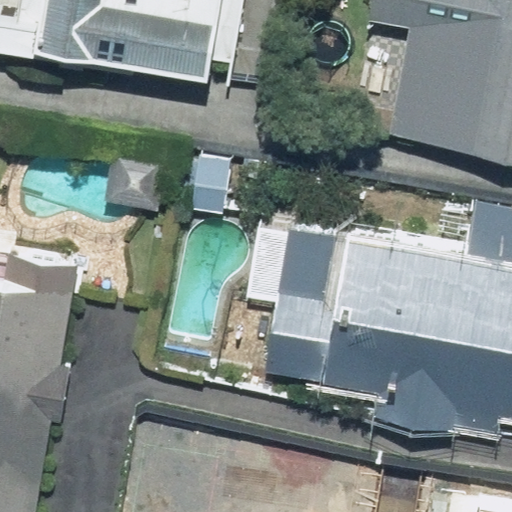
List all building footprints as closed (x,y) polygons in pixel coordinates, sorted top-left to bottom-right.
[(7,0),(3,41),(212,66),(220,0),(7,0)] [(511,0),(357,0),(355,13),(413,23),(395,120),(511,140),(511,0)] [(232,150),(192,148),(190,200),(229,202),(232,150)] [(156,205),(158,151),(111,149),(109,203),(156,205)] [(511,203),(476,199),(470,247),(254,221),(246,289),(273,292),(264,366),(378,380),(374,411),(499,427),(502,403),(511,404),(511,203)] [(0,511),(39,511),(52,411),(68,413),(75,356),(59,354),(69,272),(0,263),(0,511)] [(191,496),(200,418),(137,411),(128,488),(191,496)] [(412,511),(257,487),(253,511),(412,511)]
